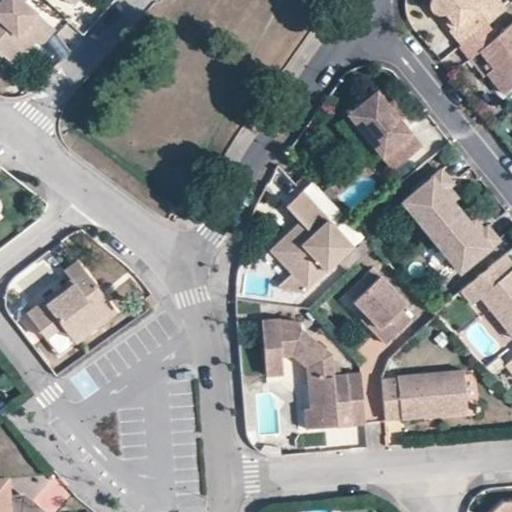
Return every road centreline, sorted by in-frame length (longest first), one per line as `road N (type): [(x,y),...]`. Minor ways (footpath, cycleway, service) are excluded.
road 1 (residential): [(176,264),(210,234),(360,9)]
road 2 (residential): [(511,193),(360,9)]
road 3 (residential): [(176,264),(208,339),(222,475)]
road 4 (residential): [(222,475),(438,460)]
road 5 (residential): [(142,0),(20,139)]
